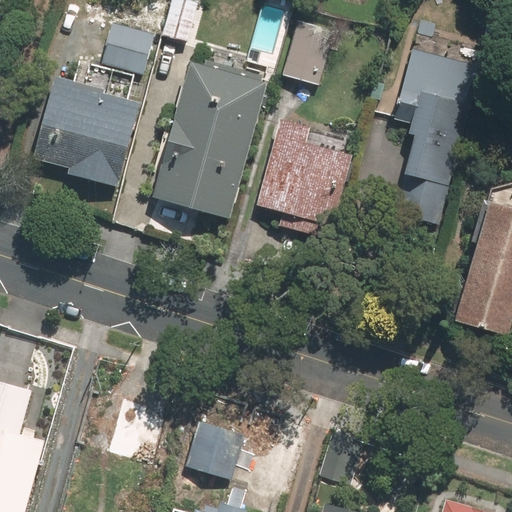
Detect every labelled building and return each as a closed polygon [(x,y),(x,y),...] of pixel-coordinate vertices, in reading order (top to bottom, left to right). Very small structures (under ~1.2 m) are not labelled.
[(202,0),(174,0),(164,32),(190,40),(202,0)] [(336,25),(300,16),(284,73),(321,83),(336,25)] [(161,32),(116,19),(104,59),(148,73),(161,32)] [(485,61),(414,44),(401,97),(418,101),(410,134),(418,136),(401,210),(447,221),(485,61)] [(236,214),(272,80),(198,60),(162,194),(236,214)] [(37,154),(74,165),(72,173),(121,187),(131,152),(147,99),(60,73),(37,154)] [(362,133),(287,111),(261,202),(336,224),(362,133)] [(511,331),(511,177),(500,174),(481,238),(485,239),(462,317),(511,331)] [(41,385),(0,374),(0,511),(28,511),(49,437),(29,431),(41,385)] [(119,392),(106,450),(154,461),(167,402),(119,392)] [(198,420),(186,467),(232,480),(245,433),(198,420)] [(388,511),(330,496),(325,511),(388,511)] [(247,511),(248,511),(220,503),(218,508),(206,504),(203,511),(202,511),(195,510),(194,511),(247,511)]
